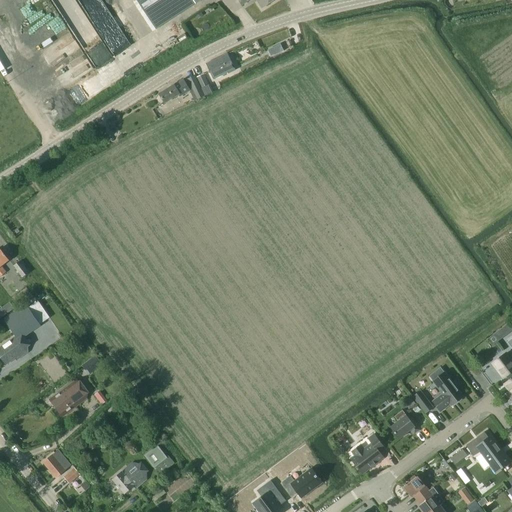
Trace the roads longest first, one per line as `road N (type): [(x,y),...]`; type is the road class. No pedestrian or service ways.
road 1 (tertiary): [(0,182),(182,66),(297,16),(357,0)]
road 2 (residential): [(490,402),(379,486)]
